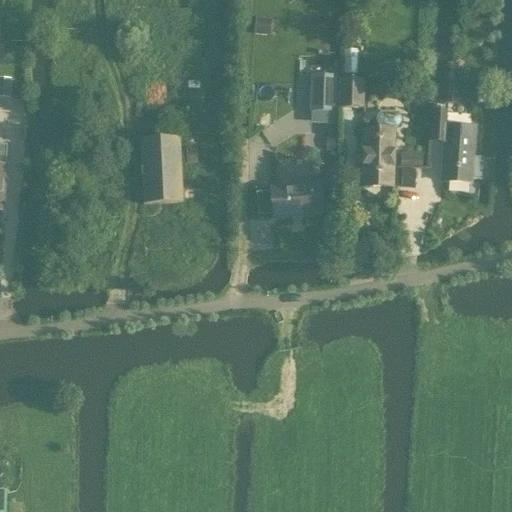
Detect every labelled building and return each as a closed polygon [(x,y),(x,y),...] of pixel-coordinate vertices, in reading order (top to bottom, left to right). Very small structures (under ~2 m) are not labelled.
[(341,60),(341,75),(344,75),(356,76),(357,50),(345,50),(345,60),(341,60)] [(337,110),(361,111),(362,83),(338,82),(337,110)] [(474,87),(452,86),(452,106),(473,107),(474,87)] [(442,144),(440,183),(470,185),(470,181),(481,182),(483,159),(472,159),(474,129),(445,127),(446,114),(432,113),(430,143),(442,144)] [(361,132),(359,188),(392,189),(393,133),(393,130),(395,130),(399,127),(401,122),(400,118),(396,115),(381,115),(377,118),(375,122),(377,127),(381,130),(381,132),(361,132)] [(181,205),(178,142),(178,140),(139,142),(142,206),(181,205)] [(197,165),(196,144),(193,144),(193,140),(188,141),(188,144),(185,145),(187,166),(197,165)] [(400,190),(414,190),(414,170),(400,170),(400,190)] [(258,217),(272,215),(273,219),(289,218),(289,215),(299,214),(300,216),(320,214),(317,185),(270,190),(270,194),(256,196),(258,217)]
